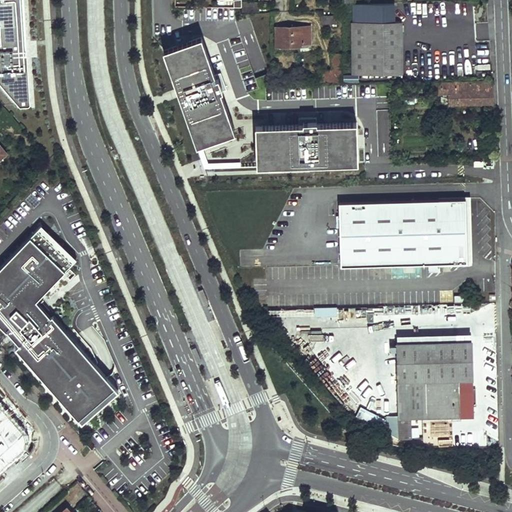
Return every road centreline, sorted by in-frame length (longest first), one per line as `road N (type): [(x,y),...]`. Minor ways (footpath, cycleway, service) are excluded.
road 1 (secondary): [(68,0),(87,140),(219,455)]
road 2 (secondary): [(269,445),(258,398),(127,79),(121,0)]
road 3 (secondary): [(511,510),(269,445)]
road 4 (residential): [(499,0),(511,215)]
road 5 (residential): [(511,238),(504,264),(511,423)]
road 6 (secondary): [(263,470),(430,511)]
